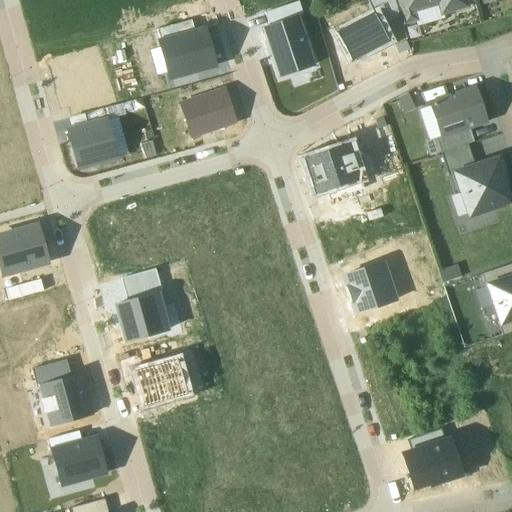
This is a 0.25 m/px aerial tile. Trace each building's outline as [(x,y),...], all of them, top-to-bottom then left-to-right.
[(399,18),(393,0),(365,0),(374,14),(381,28),(399,18)] [(408,0),(393,0),(399,18),(401,25),(416,21),(413,11),(411,12),(408,0)] [(462,0),(408,0),(411,12),(413,11),(439,4),(441,13),(464,7),(462,0)] [(263,14),(268,27),(296,18),(303,16),(298,3),(263,14)] [(374,14),(335,34),(349,62),(388,42),(381,28),(374,14)] [(262,29),(278,78),(311,67),(296,18),(268,27),(262,29)] [(192,32),(189,21),(155,31),(158,42),(192,32)] [(192,32),(158,42),(169,80),(213,67),(202,29),(192,32)] [(473,89),(430,104),(441,138),(468,129),(485,123),(473,89)] [(182,104),(180,104),(190,137),(234,123),(224,90),(182,104)] [(397,98),(404,114),(413,110),(407,94),(397,98)] [(83,116),(86,127),(105,122),(108,121),(105,109),(83,116)] [(86,127),(67,132),(77,169),(116,158),(105,122),(86,127)] [(473,143),(468,129),(441,138),(425,143),(430,157),(440,154),(467,145),(473,143)] [(314,192),(360,178),(349,145),(321,153),(322,155),(304,161),(314,192)] [(467,145),(440,154),(448,177),(455,175),(474,169),(467,145)] [(474,169),(455,175),(469,216),(511,202),(497,161),(474,169)] [(48,263),(37,227),(0,238),(0,269),(2,276),(48,263)] [(380,263),(343,276),(356,315),(393,302),(380,263)] [(511,265),(483,275),(487,287),(511,278),(511,265)] [(154,271),(119,280),(125,302),(157,294),(160,293),(154,271)] [(511,278),(487,287),(499,324),(511,319),(511,278)] [(4,290),(6,301),(41,292),(38,281),(4,290)] [(157,294),(125,302),(113,305),(123,343),(167,332),(157,294)] [(511,319),(499,324),(503,336),(511,332),(511,319)] [(69,378),(64,361),(31,370),(36,387),(69,378)] [(92,417),(80,375),(69,378),(36,387),(48,429),(92,417)] [(407,441),(411,452),(444,442),(440,430),(407,441)] [(96,440),(52,452),(61,485),(105,473),(96,440)] [(411,452),(402,455),(413,488),(430,483),(430,485),(459,476),(447,440),(444,442),(411,452)] [(107,511),(104,500),(69,509),(69,511),(107,511)]
